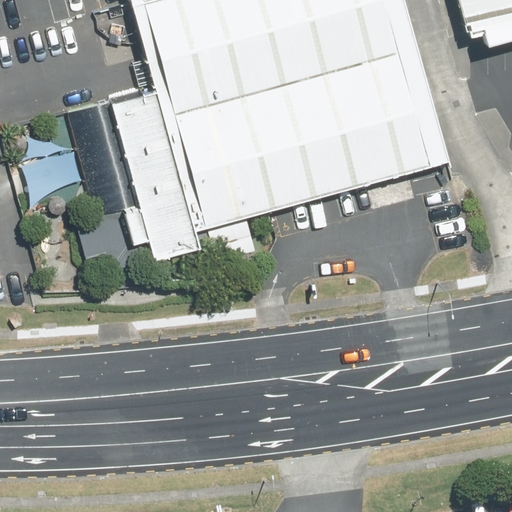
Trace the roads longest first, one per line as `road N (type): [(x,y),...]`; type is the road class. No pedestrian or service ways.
road 1 (primary): [(0,376),(210,364),(511,317)]
road 2 (primary): [(511,389),(262,429),(0,441)]
